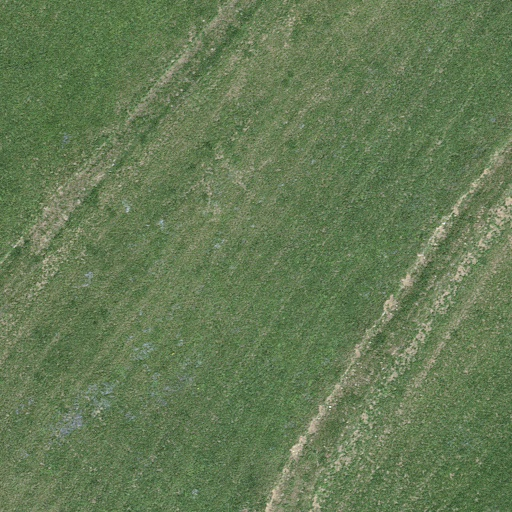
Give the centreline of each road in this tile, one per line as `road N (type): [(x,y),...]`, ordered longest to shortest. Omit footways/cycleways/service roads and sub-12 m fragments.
road 1 (track): [(285,511),(423,286),(511,172)]
road 2 (track): [(0,284),(244,0)]
